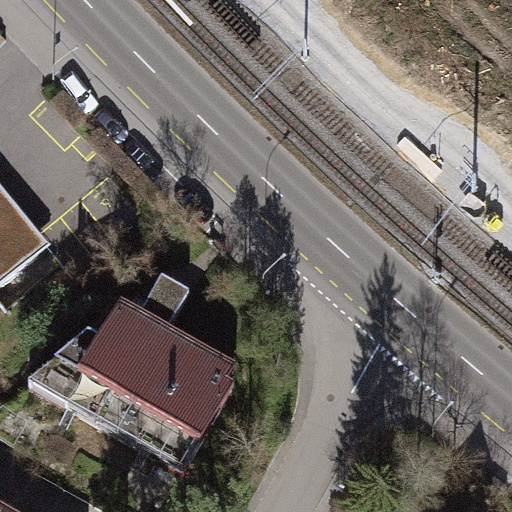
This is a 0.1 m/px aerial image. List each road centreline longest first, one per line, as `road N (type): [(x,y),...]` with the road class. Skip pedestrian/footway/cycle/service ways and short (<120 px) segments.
road 1 (secondary): [(86,0),(403,304)]
road 2 (residential): [(293,511),(403,304)]
road 3 (secondary): [(403,304),(511,397)]
